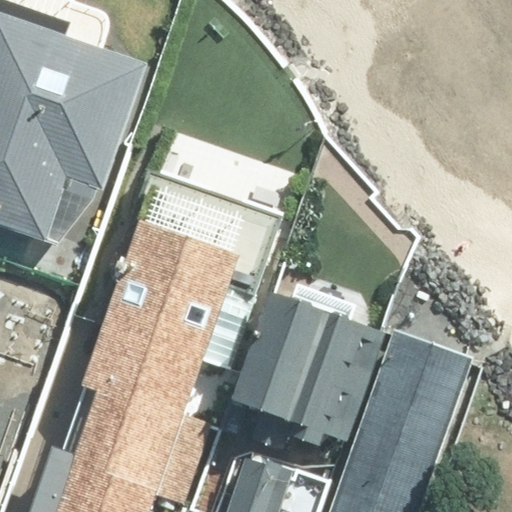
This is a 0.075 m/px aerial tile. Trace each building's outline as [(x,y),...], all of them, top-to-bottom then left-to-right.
[(104,187),(149,55),(0,5),(0,219),(61,240),(104,187)] [(185,414),(244,244),(143,210),(84,379),(185,414)] [(0,275),(0,340),(15,346),(35,287),(0,275)] [(391,322),(275,281),(236,392),(352,433),(391,322)] [(418,511),(477,351),(396,322),(328,511),(418,511)] [(319,511),(333,475),(253,447),(230,511),(319,511)] [(62,451),(40,511),(150,511),(160,485),(62,451)]
